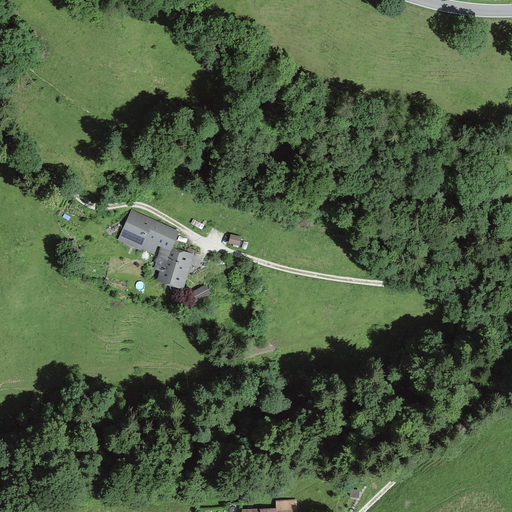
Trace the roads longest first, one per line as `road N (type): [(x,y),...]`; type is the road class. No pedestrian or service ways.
road 1 (track): [(0,127),(37,165),(103,207),(138,205),(236,255),(305,273),(449,288),(480,295),(511,316)]
road 2 (track): [(511,364),(462,404),(362,511)]
